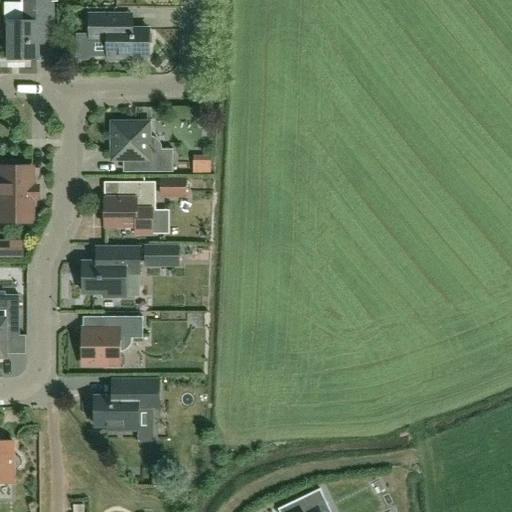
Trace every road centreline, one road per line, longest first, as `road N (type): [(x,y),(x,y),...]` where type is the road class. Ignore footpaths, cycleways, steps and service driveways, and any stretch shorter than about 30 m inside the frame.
road 1 (residential): [(0,394),(21,391),(44,369),(42,281),(68,199),(69,94)]
road 2 (residential): [(196,0),(194,63),(185,86),(69,94)]
